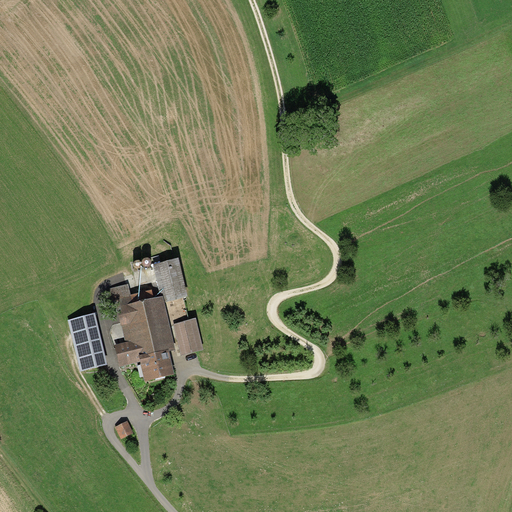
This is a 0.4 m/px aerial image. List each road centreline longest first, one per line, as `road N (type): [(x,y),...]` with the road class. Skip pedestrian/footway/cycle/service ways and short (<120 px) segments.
road 1 (track): [(173,511),(147,476),(141,423),(168,407),(189,375),(317,373),(317,357),(283,331),(267,306),(331,279),(335,268),(332,249),(293,209),(269,62),(246,0)]
road 2 (track): [(280,114),(376,84),(511,23)]
